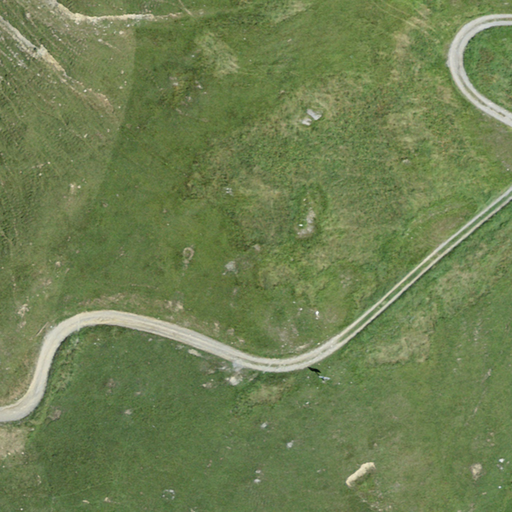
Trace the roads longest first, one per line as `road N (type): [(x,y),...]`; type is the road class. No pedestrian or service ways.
road 1 (track): [(511,188),(335,341),(291,363),(245,366)]
road 2 (track): [(10,416),(37,390),(61,342),(105,325),(159,333),(245,366)]
road 3 (track): [(511,122),(472,92),(458,58),(471,37),(511,22)]
